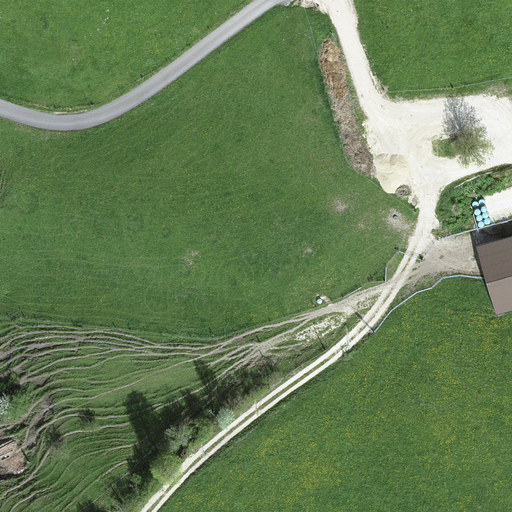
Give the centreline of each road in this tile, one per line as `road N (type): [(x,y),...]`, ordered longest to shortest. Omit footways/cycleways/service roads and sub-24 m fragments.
road 1 (track): [(334,0),(376,118),(416,180),(423,209),(408,258),(369,321),(213,444),(146,511)]
road 2 (residential): [(0,106),(68,125),(127,112),(272,0)]
